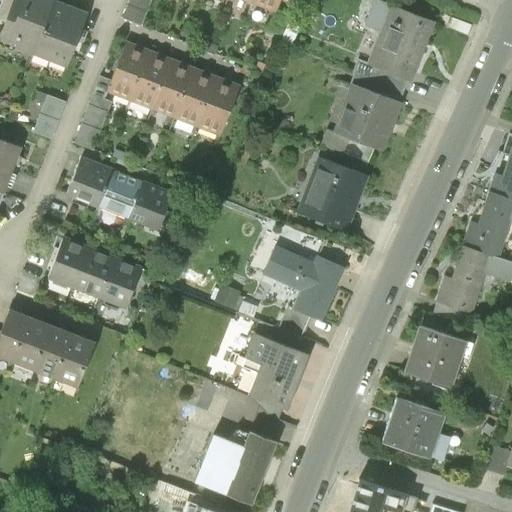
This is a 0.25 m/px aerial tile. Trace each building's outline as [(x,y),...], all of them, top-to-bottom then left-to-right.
[(0,26),(4,28),(14,0),(1,0),(0,4),(0,26)] [(16,47),(34,53),(54,2),(49,0),(14,0),(4,28),(1,36),(17,42),(16,47)] [(127,0),(120,18),(139,25),(148,0),(127,0)] [(279,0),(252,0),(253,0),(276,9),(279,0)] [(431,21),(376,0),(373,0),(365,24),(379,30),(367,62),(387,71),(409,79),(431,21)] [(87,15),(54,2),(34,53),(67,66),(77,40),(87,15)] [(105,90),(127,99),(145,53),(122,44),(108,80),(105,90)] [(168,61),(145,53),(127,99),(150,107),(168,61)] [(357,59),(352,71),(382,83),(387,71),(367,62),(357,59)] [(150,107),(173,116),(191,70),(168,61),(150,107)] [(173,116),(196,125),(214,79),(191,70),(173,116)] [(98,76),(72,142),(91,149),(110,102),(101,99),(105,90),(108,80),(98,76)] [(236,88),(214,79),(196,125),(218,134),(236,88)] [(398,102),(351,84),(333,131),(348,137),(380,149),(398,102)] [(63,102),(45,94),(30,132),(49,139),(63,102)] [(342,152),(348,137),(333,131),(326,128),(319,143),(342,152)] [(0,139),(0,165),(10,169),(19,146),(0,139)] [(493,174),(488,191),(511,199),(511,140),(501,176),(493,174)] [(366,176),(316,157),(296,210),(345,229),(366,176)] [(67,194),(83,200),(96,168),(80,162),(67,194)] [(0,191),(2,192),(10,169),(0,165),(0,191)] [(112,175),(96,168),(83,200),(99,207),(112,175)] [(141,187),(112,175),(99,207),(128,219),(141,187)] [(170,198),(141,187),(128,219),(157,230),(170,198)] [(469,221),(461,246),(497,258),(509,218),(511,218),(511,199),(488,191),(477,224),(469,221)] [(262,271),(271,246),(260,242),(251,267),(262,271)] [(88,253),(62,244),(49,279),(74,289),(88,253)] [(341,267),(315,256),(312,263),(273,246),(262,273),(300,290),(292,308),(309,315),(318,319),(341,267)] [(511,262),(497,258),(461,246),(450,279),(443,276),(435,301),(470,313),(483,273),(511,282),(511,262)] [(74,289),(100,298),(113,263),(88,253),(74,289)] [(139,273),(113,263),(100,298),(125,308),(139,273)] [(220,284),(212,301),(240,313),(247,299),(237,295),(239,292),(220,284)] [(278,329),(299,338),(309,315),(292,308),(288,306),(278,329)] [(0,334),(0,357),(13,362),(29,320),(9,312),(1,332),(0,334)] [(230,318),(224,345),(246,349),(252,323),(230,318)] [(50,328),(29,320),(13,362),(33,370),(50,328)] [(418,326),(403,371),(448,386),(463,341),(418,326)] [(33,370),(54,378),(71,336),(50,328),(33,370)] [(304,354),(253,334),(244,357),(259,363),(246,395),(251,396),(282,409),(304,354)] [(91,344),(71,336),(54,378),(75,386),(91,344)] [(277,422),(282,409),(251,396),(267,418),(277,422)] [(396,399),(381,441),(427,456),(441,414),(396,399)] [(273,442),(247,432),(241,447),(210,435),(192,482),(249,505),(273,442)] [(503,475),(506,465),(510,452),(489,446),(482,468),(503,475)] [(411,511),(416,497),(358,479),(357,481),(360,482),(352,505),(350,504),(347,511),(380,511),(382,507),(397,511),(411,511)] [(457,511),(431,503),(428,511),(457,511)]
